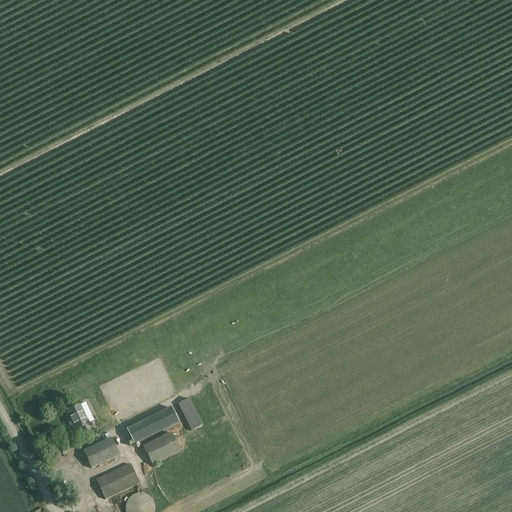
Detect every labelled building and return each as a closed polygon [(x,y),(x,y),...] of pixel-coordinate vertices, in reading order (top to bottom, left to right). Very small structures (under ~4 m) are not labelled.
[(191,432),(201,427),(188,399),(177,405),(191,432)] [(80,405),(66,412),(75,431),(78,429),(81,436),(94,430),(91,423),(89,424),(80,405)] [(134,446),(177,423),(170,409),(126,432),(134,446)] [(151,465),(178,451),(169,434),(142,448),(151,465)] [(91,469),(118,457),(110,440),(83,452),(91,469)] [(105,500),(138,484),(129,466),(96,481),(105,500)] [(154,511),(155,507),(154,503),(152,499),(148,496),(144,494),(139,493),(134,495),(130,497),(127,501),(125,505),(125,510),(125,511),(154,511)]
